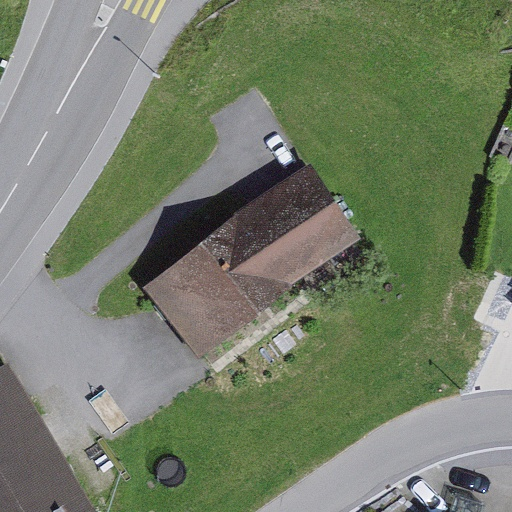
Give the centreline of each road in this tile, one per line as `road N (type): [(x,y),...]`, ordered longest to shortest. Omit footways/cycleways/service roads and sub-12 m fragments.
road 1 (residential): [(307,511),(389,457),(492,422),(511,424)]
road 2 (tertiary): [(0,220),(79,67)]
